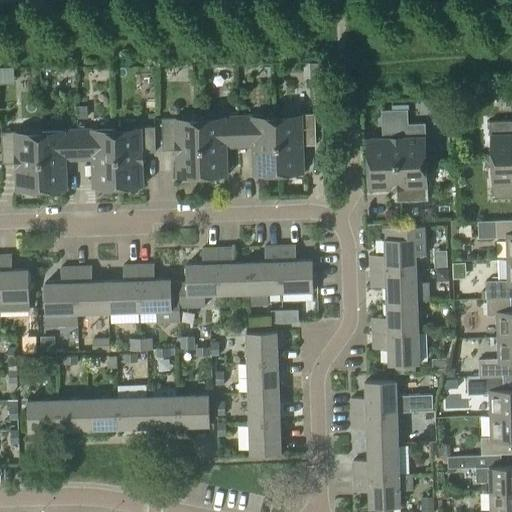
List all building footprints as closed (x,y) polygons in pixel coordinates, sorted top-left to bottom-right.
[(396,164),(416,163),(415,139),(425,138),(425,124),(408,125),(407,110),(381,111),(382,140),(366,141),(367,161),(396,160),(396,164)] [(300,115),(275,116),(275,121),(276,145),(280,145),(281,175),(303,174),(302,141),(315,140),(314,115),(300,115)] [(251,117),(238,117),(239,143),(252,142),(253,175),(281,175),(280,145),(276,145),(275,121),(275,116),(251,117)] [(239,143),(238,117),(203,118),(203,123),(204,148),(200,148),(201,177),(227,176),(226,143),(239,143)] [(203,123),(203,118),(162,120),(163,145),(176,145),(177,178),(201,177),(200,148),(204,148),(203,123)] [(493,158),(496,158),(496,156),(511,155),(511,122),(490,123),(490,136),(492,136),(493,158)] [(117,158),(118,188),(142,187),(141,154),(154,154),(153,128),(140,129),(112,130),(113,135),(113,159),(117,158)] [(78,131),(78,156),(92,156),(93,189),(118,188),(117,158),(113,159),(113,135),(112,130),(91,130),(78,131)] [(65,157),(78,156),(78,131),(41,132),(41,137),(42,161),(38,161),(39,191),(66,190),(65,157)] [(17,191),(39,191),(38,161),(42,161),(41,137),(41,132),(1,133),(2,159),(16,158),(17,191)] [(511,155),(496,156),(496,158),(497,185),(492,185),(492,199),(511,198),(511,155)] [(396,160),(367,161),(368,190),(401,188),(401,201),(427,201),(426,187),(421,187),(420,163),(416,163),(396,164),(396,160)] [(511,256),(511,221),(478,222),(479,239),(505,239),(505,257),(511,256)] [(416,267),(415,257),(415,253),(425,253),(424,225),(388,226),(389,237),(385,237),(385,254),(370,254),(371,269),(416,267)] [(281,246),(264,247),(265,258),(269,258),(269,262),(250,262),(251,292),(251,307),(269,306),(268,292),(282,291),(281,257),(281,246)] [(295,246),(281,246),(281,257),(282,291),(314,290),(313,260),(291,261),(291,257),(296,257),(295,246)] [(205,294),(220,293),(219,257),(218,248),(202,249),(202,260),(207,260),(207,264),(186,265),(187,279),(191,279),(191,283),(179,283),(180,302),(180,308),(205,308),(205,294)] [(229,259),(233,259),(233,248),(218,248),(219,257),(220,293),(251,292),(250,262),(229,263),(229,259)] [(11,255),(0,255),(0,312),(30,312),(29,270),(7,270),(7,266),(12,266),(11,255)] [(483,280),(483,297),(509,296),(509,282),(511,282),(511,256),(506,257),(506,279),(483,280)] [(109,308),(109,311),(140,310),(138,265),(123,266),(123,277),(128,277),(128,281),(108,282),(109,308)] [(180,323),(180,308),(180,302),(179,283),(171,284),(171,280),(150,280),(150,276),(154,276),(154,265),(138,265),(140,310),(157,310),(157,324),(180,323)] [(78,323),(78,312),(76,267),(61,268),(61,279),(65,279),(66,283),(59,283),(59,281),(48,281),(48,283),(45,284),(46,324),(78,323)] [(78,312),(109,311),(109,308),(108,282),(87,282),(87,278),(92,278),(92,267),(76,267),(78,312)] [(416,267),(371,269),(371,285),(387,285),(387,300),(417,299),(428,299),(427,280),(416,280),(416,267)] [(509,296),(483,297),(484,315),(495,315),(496,336),(511,335),(511,309),(510,309),(509,296)] [(373,331),(418,330),(417,299),(387,300),(388,316),(372,316),(373,331)] [(247,331),(248,361),(276,360),(276,356),(277,355),(277,330),(247,331)] [(418,330),(373,331),(373,347),(389,347),(389,364),(419,363),(418,330)] [(478,375),(502,374),(501,360),(511,359),(511,335),(496,336),(496,358),(477,358),(478,375)] [(195,349),(194,337),(180,337),(181,350),(195,349)] [(141,339),(141,351),(153,351),(152,338),(141,339)] [(92,339),(93,351),(93,353),(110,352),(109,339),(92,339)] [(130,339),(130,350),(130,351),(141,351),(141,339),(130,339)] [(40,340),(40,353),(56,352),(55,340),(40,340)] [(37,341),(22,342),(22,352),(38,352),(37,341)] [(211,343),(211,356),(219,356),(219,343),(211,343)] [(196,348),(196,356),(210,356),(209,347),(196,348)] [(8,361),(16,361),(16,348),(7,348),(8,361)] [(156,349),(156,357),(169,357),(169,349),(156,349)] [(124,355),(124,363),(137,363),(137,355),(124,355)] [(64,357),(64,365),(77,365),(77,357),(64,357)] [(108,357),(108,367),(117,368),(117,357),(108,357)] [(33,358),(20,358),(20,366),(33,366),(33,358)] [(248,361),(248,389),(279,388),(278,366),(276,366),(276,360),(248,361)] [(455,377),(454,369),(446,369),(447,377),(455,377)] [(16,383),(16,370),(8,371),(9,384),(16,383)] [(502,374),(478,375),(467,375),(468,394),(488,393),(488,415),(511,413),(511,387),(502,388),(502,374)] [(409,395),(396,395),(396,380),(366,381),(367,397),(352,398),(352,413),(397,411),(409,411),(409,408),(409,395)] [(248,389),(249,421),(278,420),(278,415),(280,415),(279,388),(248,389)] [(176,394),(178,422),(184,422),(184,425),(209,424),(208,393),(176,394)] [(178,422),(176,394),(143,395),(144,426),(173,425),(173,423),(178,422)] [(433,394),(409,395),(409,408),(433,407),(433,394)] [(117,396),(118,424),(126,424),(126,427),(144,426),(143,395),(117,396)] [(118,424),(117,396),(87,397),(88,429),(114,428),(114,424),(118,424)] [(88,429),(87,397),(56,398),(57,426),(63,426),(63,429),(88,429)] [(53,427),(57,426),(56,398),(28,399),(29,430),(53,429),(53,427)] [(10,419),(18,419),(17,407),(10,407),(10,419)] [(368,443),(398,442),(397,411),(352,413),(353,429),(368,428),(368,443)] [(511,413),(488,415),(489,436),(480,436),(481,454),(496,454),(504,454),(504,440),(511,439),(511,413)] [(278,420),(249,421),(250,452),(281,451),(280,426),(278,426),(278,420)] [(431,427),(427,427),(425,430),(426,434),(428,436),(432,435),(433,433),(433,429),(431,427)] [(11,444),(19,444),(18,431),(10,431),(11,444)] [(398,442),(368,443),(369,459),(354,459),(354,475),(399,474),(398,442)] [(438,446),(438,458),(451,457),(450,445),(438,446)] [(476,483),(489,483),(489,490),(511,489),(511,465),(496,466),(496,454),(481,454),(451,455),(452,468),(475,467),(476,483)] [(370,506),(400,505),(400,490),(412,489),(411,473),(399,474),(354,475),(355,491),(369,490),(370,506)] [(511,511),(511,489),(489,490),(490,511),(511,511)] [(433,511),(433,500),(421,500),(421,511),(433,511)]
